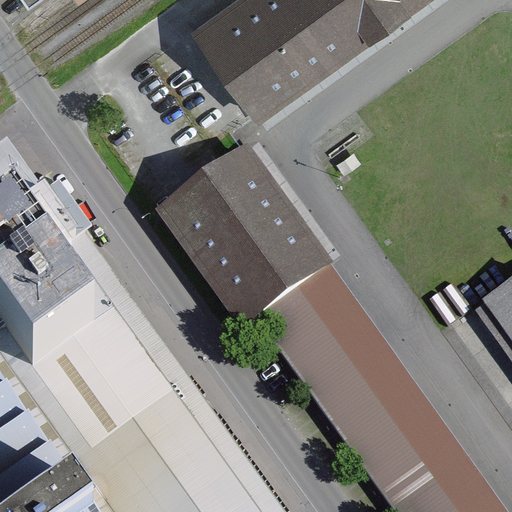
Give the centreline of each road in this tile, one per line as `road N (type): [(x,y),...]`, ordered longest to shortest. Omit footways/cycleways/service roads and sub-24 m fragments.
road 1 (unclassified): [(338,511),(47,105)]
road 2 (unclassified): [(207,0),(47,105)]
